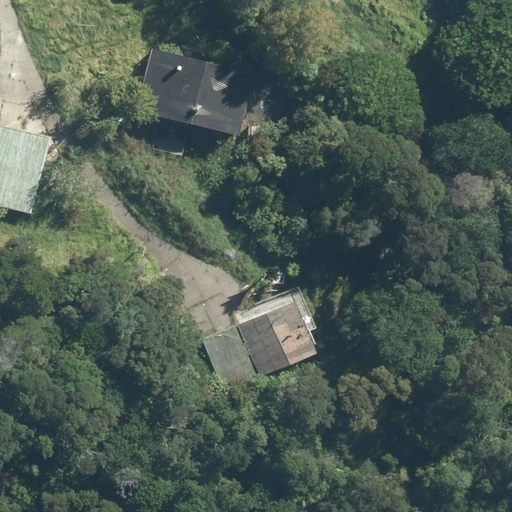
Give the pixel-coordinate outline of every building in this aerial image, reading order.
[(150,51),(135,112),(239,138),(254,76),(150,51)] [(116,89),(114,103),(128,105),(130,91),(116,89)] [(113,126),(125,127),(127,117),(114,116),(113,126)] [(130,124),(139,126),(141,120),(132,117),(130,124)] [(0,208),(29,215),(47,139),(0,128),(0,208)] [(290,303),(238,328),(262,379),(314,355),(290,303)]
